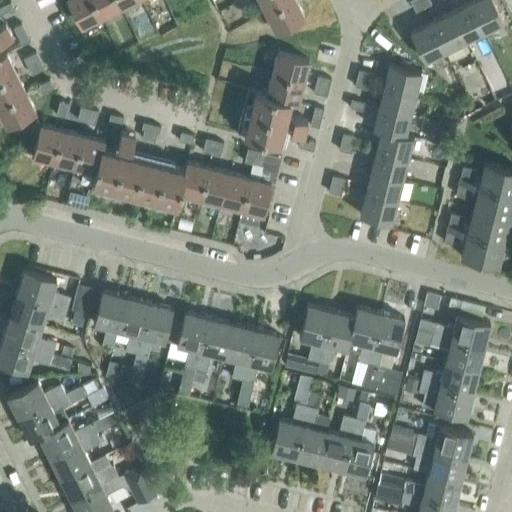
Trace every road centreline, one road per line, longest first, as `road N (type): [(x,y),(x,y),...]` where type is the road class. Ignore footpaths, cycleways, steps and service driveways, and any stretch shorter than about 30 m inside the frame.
road 1 (residential): [(304,239),(292,266),(245,278),(0,217)]
road 2 (residential): [(201,118),(67,85),(25,0)]
road 3 (residential): [(304,239),(351,11)]
road 4 (residential): [(511,287),(304,239)]
